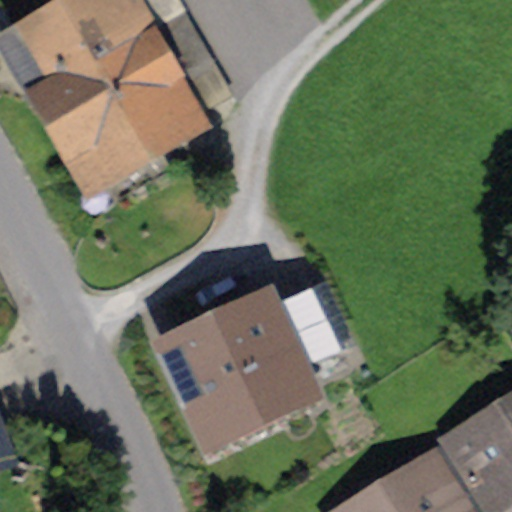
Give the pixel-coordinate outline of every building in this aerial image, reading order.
[(85,179),(142,147),(99,75),(141,51),(136,42),(185,14),(176,0),(87,0),(14,43),(36,81),(29,92),(35,102),(39,100),(85,179)] [(215,66),(185,14),(136,42),(141,51),(99,75),(142,147),(182,122),(166,96),(215,66)] [(302,394),(264,313),(173,354),(203,418),(230,405),(239,423),(302,394)] [(511,511),(511,417),(459,449),(461,453),(480,485),(491,478),(511,511)] [(511,511),(491,478),(480,485),(461,453),(435,468),(429,459),(345,511),(511,511)]
